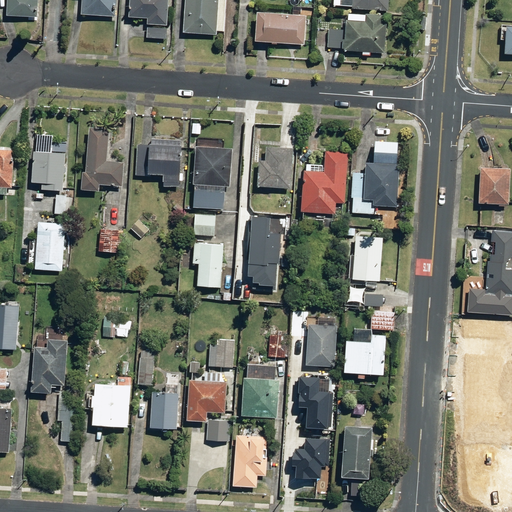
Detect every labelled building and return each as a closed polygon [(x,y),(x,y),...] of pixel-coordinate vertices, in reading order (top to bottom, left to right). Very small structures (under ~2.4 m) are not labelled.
[(7,0),(7,16),(37,18),(38,0),(7,0)] [(81,0),(80,16),(82,17),(115,19),(116,0),(81,0)] [(147,20),(147,26),(166,27),(168,0),(129,0),(129,19),(147,20)] [(187,0),(185,33),(217,36),(219,0),(187,0)] [(354,9),(390,11),(390,0),(335,0),(335,6),(354,7),(354,9)] [(257,42),(305,45),(307,17),(259,14),(257,42)] [(364,56),(371,56),(372,53),(386,54),(388,24),(384,24),(384,16),(367,15),(367,23),(348,21),(347,41),(344,41),(345,31),(330,30),(329,48),(344,48),(344,50),(346,50),(346,52),(364,53),(364,56)] [(169,28),(148,27),(147,38),(168,40),(169,28)] [(83,187),(100,189),(101,183),(123,184),(125,160),(108,159),(111,127),(91,125),(87,170),(84,169),(83,187)] [(165,184),(181,185),(183,144),(181,144),(181,138),(151,137),(151,144),(138,143),(137,174),(151,175),(151,172),(165,173),(164,180),(165,180),(165,184)] [(354,211),(374,212),(375,204),(399,205),(401,163),(398,163),(399,140),(376,140),(375,162),(368,162),(367,172),(354,172),(352,196),(355,196),(354,211)] [(205,198),(225,199),(226,184),(231,185),(234,147),(197,145),(195,183),(206,183),(205,198)] [(259,185),(292,187),(294,147),(268,145),(267,158),(261,158),(259,185)] [(0,192),(7,192),(8,186),(13,186),(15,147),(0,146),(0,185),(1,185),(0,192)] [(43,188),(64,189),(66,151),(35,149),(33,180),(44,180),(43,188)] [(303,209),(337,211),(337,201),(346,201),(349,151),(327,149),(326,170),(313,169),(313,163),(309,163),(308,169),(305,169),(303,209)] [(477,202),(507,204),(509,169),(479,167),(477,202)] [(56,213),(66,213),(67,194),(57,193),(56,213)] [(204,208),(215,209),(215,200),(204,200),(204,208)] [(195,233),(215,235),(217,214),(196,213),(195,233)] [(273,216),(254,215),(251,276),(257,276),(256,282),(262,283),(262,285),(279,285),(280,263),(282,263),(284,221),(273,220),(273,216)] [(132,227),(142,237),(150,228),(139,218),(132,227)] [(37,268),(63,269),(67,222),(40,220),(37,268)] [(100,249),(122,251),(124,229),(102,227),(100,249)] [(487,261),(484,261),(482,292),(511,294),(511,290),(511,268),(503,268),(504,260),(510,256),(510,253),(511,252),(511,231),(490,230),(489,241),(493,241),(492,254),(487,254),(487,261)] [(367,284),(378,285),(378,279),(381,279),(384,236),(357,234),(354,277),(368,278),(367,284)] [(199,284),(223,285),(225,243),(195,241),(194,261),(200,262),(199,284)] [(358,294),(346,294),(345,305),(357,305),(358,294)] [(0,348),(16,350),(19,306),(0,305),(0,348)] [(372,327),(395,328),(396,311),(373,309),(372,327)] [(104,333),(130,335),(131,321),(105,318),(104,333)] [(309,325),(307,364),(335,366),(337,326),(309,325)] [(483,346),(491,346),(491,358),(472,357),(471,378),(493,378),(493,390),(511,391),(511,380),(511,379),(511,331),(484,330),(483,346)] [(359,376),(366,377),(367,371),(385,372),(388,334),(373,333),(373,340),(348,339),(346,370),(359,371),(359,376)] [(270,355),(286,356),(286,355),(289,355),(290,335),(271,334),(270,355)] [(33,390),(53,391),(53,386),(58,386),(58,383),(66,384),(68,339),(49,338),(49,346),(36,345),(33,390)] [(210,365),(234,367),(236,339),(218,338),(218,343),(211,343),(210,365)] [(140,382),(153,383),(155,350),(142,349),(140,382)] [(191,371),(200,371),(201,360),(192,360),(191,371)] [(274,366),(248,364),(247,378),(245,378),(243,415),(278,417),(280,380),(273,380),(274,366)] [(189,419),(208,419),(208,410),(226,411),(228,380),(223,380),(224,372),(206,370),(206,379),(190,379),(189,419)] [(318,379),(300,378),(299,392),(300,393),(299,406),(308,406),(307,427),(326,429),(327,425),(330,425),(332,395),(317,394),(318,379)] [(93,423),(129,426),(132,384),(96,382),(93,423)] [(62,440),(77,440),(79,392),(76,392),(77,386),(67,385),(67,391),(60,391),(59,419),(63,419),(62,440)] [(152,426),(178,427),(180,392),(154,391),(152,426)] [(0,449),(10,451),(13,407),(0,405),(0,449)] [(510,420),(480,417),(476,464),(506,467),(510,420)] [(208,438),(230,440),(232,420),(209,418),(208,438)] [(344,475),(370,477),(374,426),(347,424),(344,475)] [(234,484),(258,485),(259,474),(267,474),(269,448),(266,448),(266,437),(261,437),(261,435),(238,434),(234,484)] [(328,465),(329,440),(306,439),(306,450),(296,449),(296,453),(293,453),(292,466),(296,467),(296,477),(320,478),(320,465),(328,465)]
